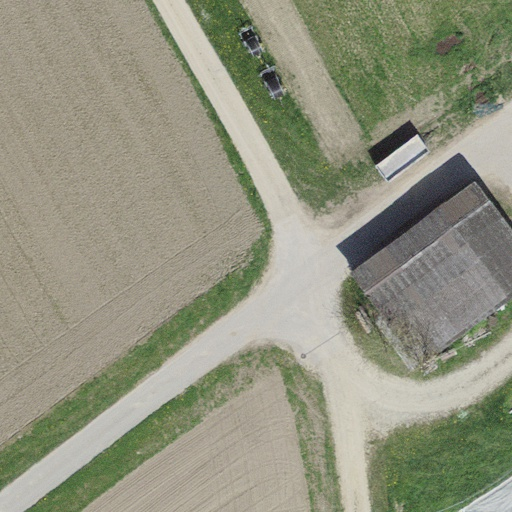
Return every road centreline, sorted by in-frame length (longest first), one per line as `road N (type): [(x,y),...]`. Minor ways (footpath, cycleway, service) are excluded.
road 1 (track): [(3,511),(511,123)]
road 2 (track): [(155,0),(317,274),(350,511)]
